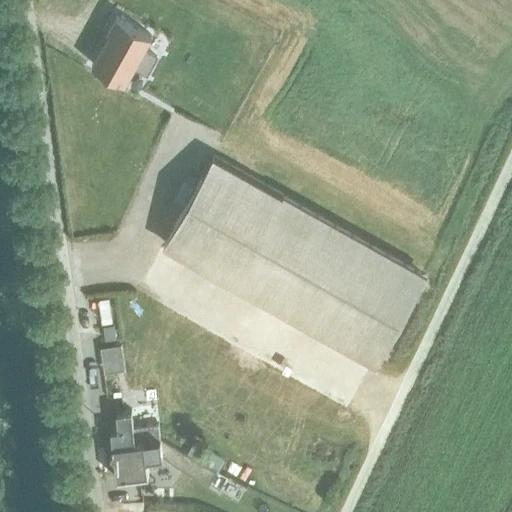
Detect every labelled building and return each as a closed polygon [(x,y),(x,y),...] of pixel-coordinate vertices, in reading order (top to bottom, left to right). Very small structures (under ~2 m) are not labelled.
[(110,31),(93,62),(126,80),(152,33),(117,13),(108,29),(110,31)] [(421,274),(283,195),(214,155),(165,242),(374,358),(421,274)] [(374,358),(165,242),(163,246),(376,363),(427,273),(284,191),(283,195),(421,274),(374,358)] [(103,316),(116,314),(112,288),(99,290),(103,316)] [(118,343),(98,346),(101,371),(121,368),(118,343)] [(269,369),(290,377),(295,365),(274,357),(269,369)] [(113,445),(161,439),(159,422),(135,426),(133,410),(117,411),(118,428),(111,429),(111,430),(107,434),(108,440),(113,443),(113,445)] [(161,439),(113,445),(117,477),(149,472),(149,471),(147,458),(163,456),(183,470),(209,485),(217,471),(187,454),(161,439)] [(187,454),(217,471),(219,472),(226,460),(194,442),(187,454)] [(147,458),(149,471),(164,469),(163,456),(147,458)]
